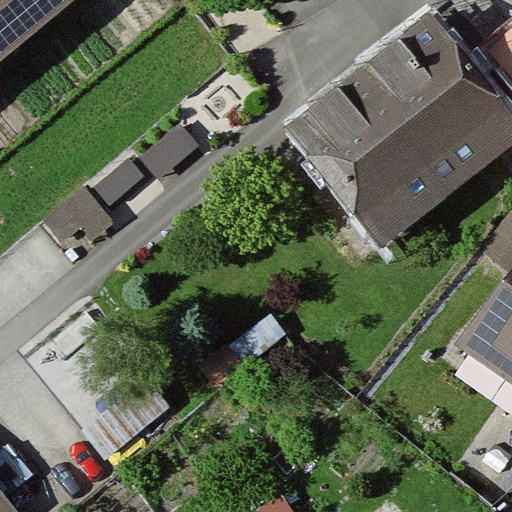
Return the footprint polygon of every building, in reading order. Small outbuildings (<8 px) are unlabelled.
[(70,0),(0,0),(0,72),(79,10),(70,0)] [(511,23),(486,45),(511,76),(511,23)] [(511,145),(431,41),(300,143),(381,247),(511,145)] [(81,252),(164,179),(131,142),(48,214),(81,252)] [(511,253),(446,351),(511,395),(511,253)] [(11,511),(0,498),(0,511),(11,511)]
